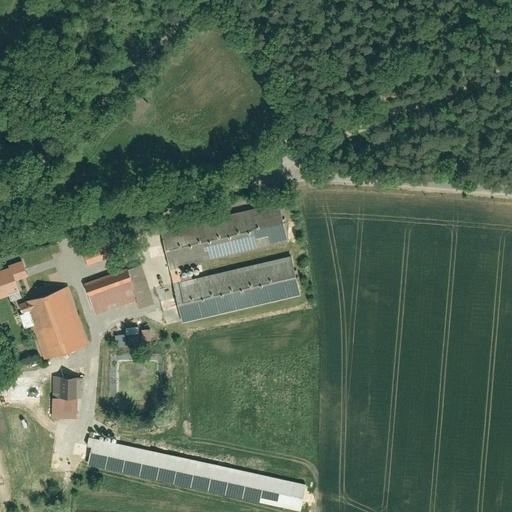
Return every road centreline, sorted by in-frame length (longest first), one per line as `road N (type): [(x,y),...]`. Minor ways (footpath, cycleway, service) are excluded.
road 1 (unclassified): [(511,192),(283,179),(0,243)]
road 2 (residential): [(0,214),(206,0)]
road 3 (track): [(283,179),(318,147),(511,67)]
